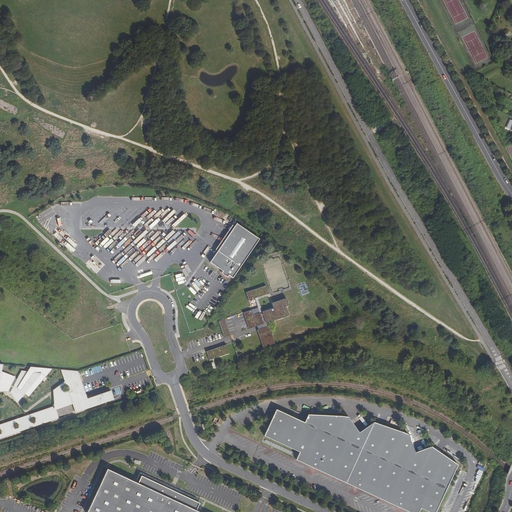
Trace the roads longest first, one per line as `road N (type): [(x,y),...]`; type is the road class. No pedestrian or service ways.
road 1 (unclassified): [(297,0),(511,383)]
road 2 (secondary): [(511,193),(404,0)]
road 3 (unclassified): [(326,511),(215,460),(190,433),(174,384)]
road 4 (unclassified): [(174,384),(180,367),(159,296),(135,299),(131,314),(158,375)]
